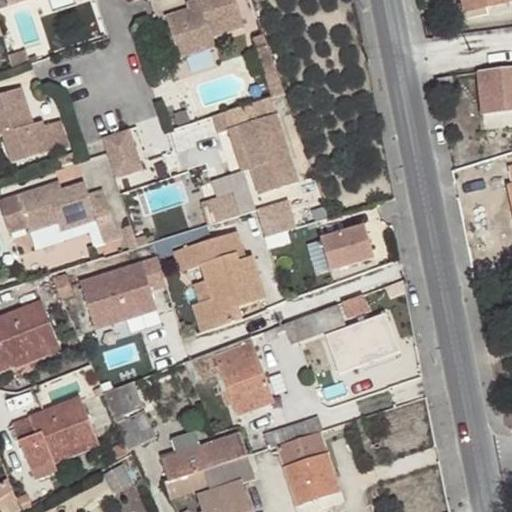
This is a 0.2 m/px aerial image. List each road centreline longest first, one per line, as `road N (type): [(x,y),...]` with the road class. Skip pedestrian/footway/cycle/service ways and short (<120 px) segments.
road 1 (residential): [(437,257),(188,347)]
road 2 (secondary): [(437,257),(478,462)]
road 3 (secondary): [(398,58),(437,257)]
